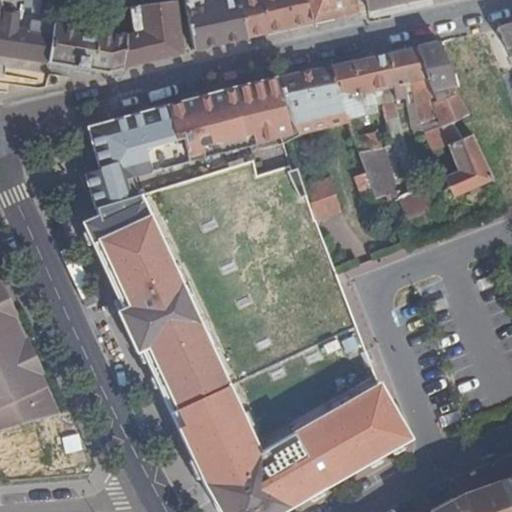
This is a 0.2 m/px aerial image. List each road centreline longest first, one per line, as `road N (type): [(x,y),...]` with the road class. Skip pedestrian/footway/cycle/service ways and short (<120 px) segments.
road 1 (residential): [(0,124),(70,98),(488,0)]
road 2 (tertiary): [(0,160),(148,482)]
road 3 (residential): [(511,437),(433,465),(350,511)]
